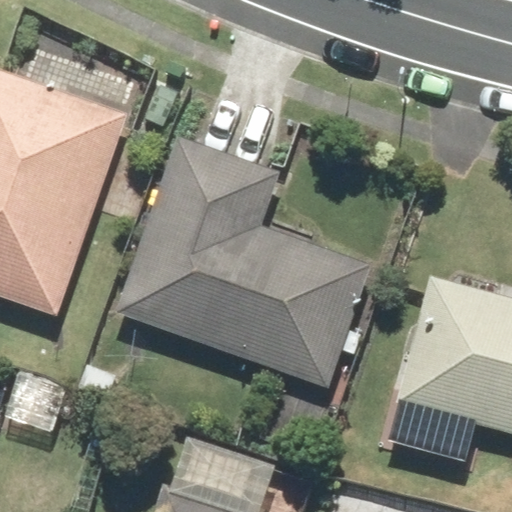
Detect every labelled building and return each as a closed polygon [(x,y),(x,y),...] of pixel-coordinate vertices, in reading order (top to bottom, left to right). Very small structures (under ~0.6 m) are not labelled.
[(0,303),(56,323),(127,117),(0,72),(0,303)] [(257,236),(276,179),(182,146),(123,318),(330,390),(370,275),(257,236)] [(500,304),(426,283),(391,409),(511,441),(511,288),(504,286),(500,304)] [(66,397),(19,383),(7,422),(54,436),(66,397)] [(300,511),(310,483),(180,441),(157,511),(300,511)]
